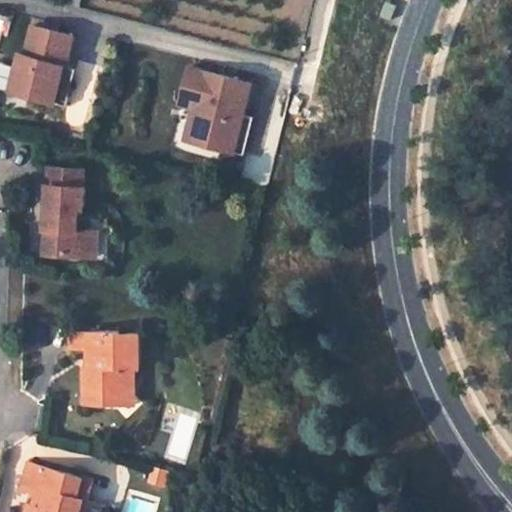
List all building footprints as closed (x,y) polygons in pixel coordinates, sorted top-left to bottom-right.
[(12,91),(70,105),(79,68),(69,65),(77,35),(35,25),(27,55),(22,53),(12,91)] [(257,82),(194,66),(185,102),(199,106),(191,139),(250,154),(259,115),(250,113),(257,82)] [(51,226),(50,251),(80,251),(90,251),(94,247),(94,233),(89,226),(80,226),(80,205),(87,205),(87,186),(83,186),(83,167),(48,166),(48,226),(51,226)] [(312,194),(297,190),(293,204),(308,208),(312,194)] [(103,251),(103,227),(98,227),(89,226),(94,233),(94,247),(90,251),(103,251)] [(137,388),(137,367),(143,366),(143,331),(125,332),(125,329),(75,330),(75,347),(92,347),(92,357),(97,357),(97,366),(97,367),(92,367),(90,367),(90,383),(99,383),(99,402),(123,402),(137,388)] [(90,383),(90,402),(99,402),(99,383),(90,383)] [(123,402),(137,401),(137,388),(123,402)] [(97,476),(33,457),(25,484),(48,491),(45,503),(41,502),(37,511),(80,511),(86,495),(91,496),(97,476)] [(31,499),(27,511),(37,511),(41,502),(31,499)]
